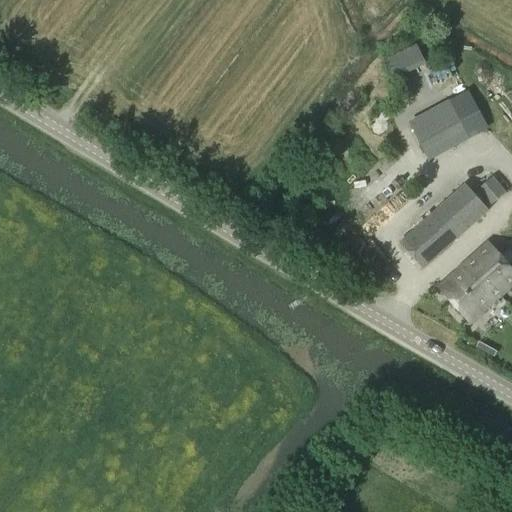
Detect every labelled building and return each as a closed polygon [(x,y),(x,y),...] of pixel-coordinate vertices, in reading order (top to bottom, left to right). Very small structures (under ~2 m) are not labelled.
[(416,45),(385,60),(393,76),(424,61),(416,45)] [(463,136),(446,106),(437,111),(437,110),(412,123),(413,125),(411,126),(427,154),(429,153),(430,154),(463,136)] [(506,193),(493,177),(490,180),(489,180),(476,191),(489,206),(506,193)] [(421,270),(488,211),(465,186),(399,244),(421,270)] [(468,326),(511,287),(511,272),(487,244),(436,289),(468,326)]
